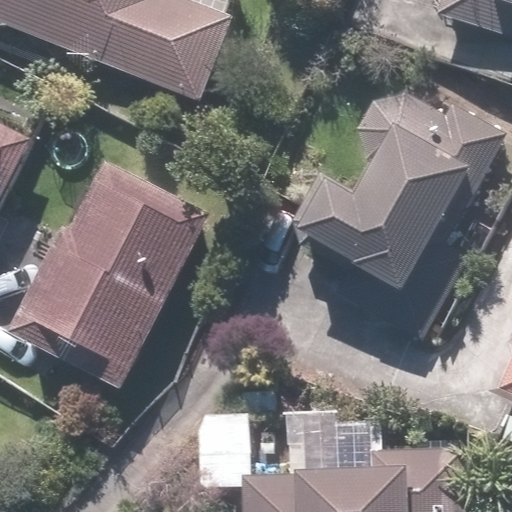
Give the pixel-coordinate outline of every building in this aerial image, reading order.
[(0,0),(0,24),(193,102),(233,0),(0,0)] [(511,0),(441,0),(436,17),(511,39),(511,0)] [(476,194),(504,135),(441,106),(436,118),(402,102),(400,102),(397,102),(394,102),(392,102),(389,103),(387,104),(385,105),(382,106),(380,107),(378,108),(376,110),(374,111),(372,113),(370,115),(369,117),(367,119),(366,121),(365,124),(364,126),(363,129),(363,131),(363,134),(362,136),(362,139),(362,141),(363,144),(363,146),(364,149),(365,151),(366,153),(367,156),(368,158),(370,160),(371,162),(373,164),(355,202),(312,182),(281,247),(342,276),(332,297),(427,342),(493,202),(476,194)] [(0,199),(26,147),(0,133),(0,199)] [(113,399),(208,229),(102,170),(8,341),(113,399)] [(511,357),(499,389),(511,394),(511,357)] [(464,511),(462,452),(381,455),(379,407),(283,410),(286,479),(243,481),(243,511),(464,511)]
